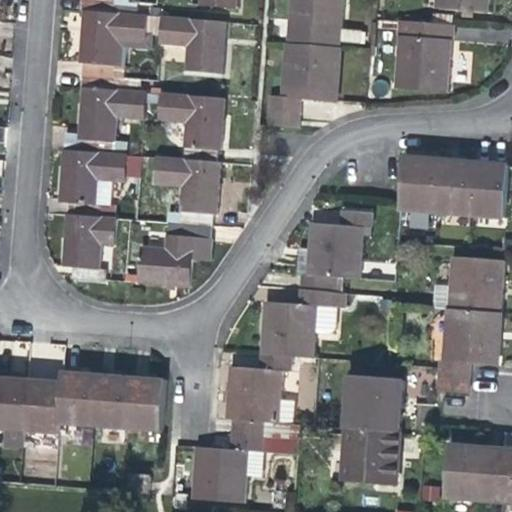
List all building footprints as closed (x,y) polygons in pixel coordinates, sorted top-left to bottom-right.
[(116,0),(111,0),(82,0),(82,11),(87,12),(115,14),(116,0)] [(291,0),(290,23),(289,45),(341,48),(343,0),(291,0)] [(491,0),(440,0),(440,8),(490,13),(491,0)] [(83,63),(87,63),(118,66),(120,39),(148,41),(149,16),(115,14),(87,12),(85,36),(83,63)] [(431,22),(450,23),(450,16),(431,15),(431,22)] [(223,48),(225,22),(163,18),(161,44),(188,46),(187,71),(221,74),(223,48)] [(399,37),(452,40),(453,23),(450,23),(431,22),(400,20),(399,37)] [(455,28),(455,39),(482,39),(482,29),(455,28)] [(452,40),(399,37),(395,87),(449,91),(451,56),(452,40)] [(289,45),(285,96),(303,97),(337,100),(339,76),(341,48),(289,45)] [(118,66),(87,63),(86,76),(117,78),(118,66)] [(143,80),(86,76),(85,88),(86,88),(142,93),(143,80)] [(84,108),(82,135),(116,137),(118,119),(146,121),(148,93),(142,93),(86,88),(84,108)] [(186,147),(219,150),(221,150),(223,126),(225,99),(162,94),(160,122),(188,124),(186,147)] [(303,97),(285,96),(275,96),(274,111),(302,113),(303,97)] [(302,113),(274,111),(273,126),(301,128),(302,113)] [(116,137),(82,135),(68,134),(67,152),(115,155),(116,137)] [(219,150),(186,147),(185,161),(218,164),(219,150)] [(63,202),(72,203),(98,205),(100,180),(128,182),(129,176),(144,178),(145,158),(115,155),(67,152),(65,176),(63,202)] [(435,211),(440,159),(425,158),(406,156),(402,208),(435,211)] [(184,210),(215,212),(219,213),(221,185),(223,164),(218,164),(185,161),(160,159),(158,184),(186,186),(184,210)] [(469,214),(474,162),(462,161),(440,159),(435,211),(469,214)] [(503,217),(508,165),(492,163),(474,162),(469,214),(503,217)] [(98,205),(72,203),(71,216),(117,219),(118,207),(98,205)] [(343,224),(365,226),(373,226),(375,211),(344,209),(343,224)] [(214,227),(215,212),(184,210),(183,225),(214,227)] [(64,267),(75,268),(101,270),(103,245),(116,246),(118,219),(117,219),(71,216),(68,216),(66,241),(64,267)] [(361,277),(365,226),(343,224),(313,221),(310,249),(308,272),(332,275),(361,277)] [(196,237),(194,257),(211,259),(214,227),(183,225),(170,224),(169,235),(196,237)] [(196,237),(169,235),(168,249),(143,247),(141,282),(175,284),(192,286),(194,257),(196,237)] [(451,306),(505,311),(507,288),(509,260),(456,255),(451,306)] [(101,270),(75,268),(74,279),(107,282),(107,271),(101,270)] [(302,272),(300,286),(331,289),(332,275),(308,272),(302,272)] [(299,302),(317,304),(330,305),(330,300),(345,301),(346,291),(331,289),(300,286),(299,302)] [(312,355),(317,304),(299,302),(264,299),(262,323),(260,351),(294,354),(312,355)] [(447,359),(473,362),(500,364),(502,339),(505,311),(451,306),(447,359)] [(258,366),(285,369),(292,369),(294,354),(260,351),(258,366)] [(473,362),(447,359),(443,359),(441,374),(472,377),(473,362)] [(285,369),(258,366),(232,364),(229,392),(227,416),(236,417),(280,421),(285,369)] [(96,426),(100,374),(86,373),(65,371),(64,381),(61,424),(96,426)] [(130,429),(134,376),(118,375),(100,374),(96,426),(130,429)] [(472,377),(441,374),(440,388),(470,390),(472,377)] [(0,429),(26,431),(30,378),(16,377),(0,375),(0,429)] [(163,431),(167,379),(152,377),(134,376),(130,429),(163,431)] [(348,427),(401,431),(403,410),(405,381),(352,377),(348,427)] [(61,424),(64,381),(47,379),(30,378),(26,431),(60,433),(61,424)] [(236,417),(235,433),(300,439),(302,423),(280,421),(236,417)] [(399,458),(401,431),(348,427),(344,479),(397,483),(399,458)] [(235,433),(234,448),(253,450),(299,454),(300,439),(235,433)] [(500,501),(504,448),(485,447),(453,444),(449,497),(500,501)] [(253,450),(234,448),(218,447),(214,446),(200,445),(195,498),(248,503),(253,450)] [(511,448),(504,448),(500,501),(511,501),(511,448)] [(132,472),(131,492),(152,493),(153,474),(132,472)]
